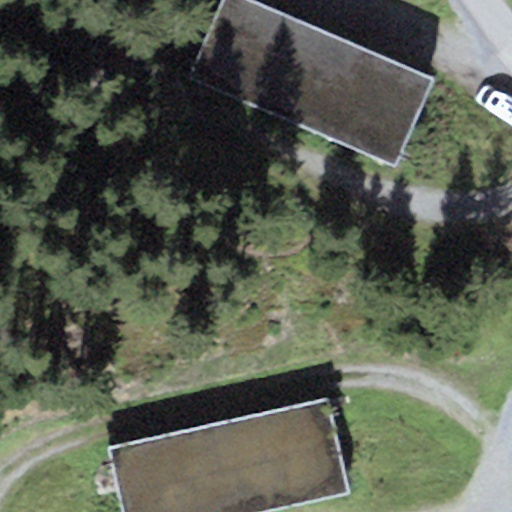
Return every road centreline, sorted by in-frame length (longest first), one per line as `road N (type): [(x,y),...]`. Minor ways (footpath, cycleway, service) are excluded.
road 1 (track): [(0,19),(378,193),(434,207),(511,200)]
road 2 (track): [(0,482),(11,462),(77,428),(339,377),(398,377),(447,401)]
road 3 (track): [(328,0),(511,86)]
